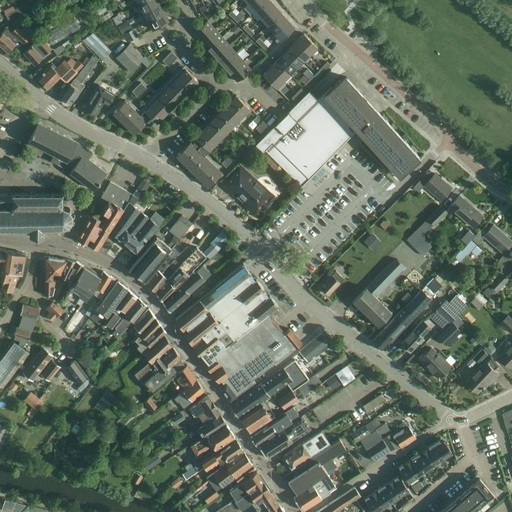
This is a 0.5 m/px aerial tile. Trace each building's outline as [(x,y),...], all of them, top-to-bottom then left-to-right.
[(144,0),(138,4),(142,12),(159,3),(157,0),(144,0)] [(252,0),(248,4),(254,11),(266,0),(252,0)] [(266,0),(263,3),(254,11),(261,18),(269,11),(275,5),(270,0),(266,0)] [(99,15),(101,14),(102,16),(100,17),(103,22),(111,16),(113,14),(109,8),(110,8),(107,2),(96,10),(99,15)] [(11,9),(4,13),(8,19),(14,16),(17,14),(29,8),(26,3),(14,9),(14,8),(11,9)] [(159,3),(142,12),(147,21),(170,8),(167,4),(161,7),(159,3)] [(204,5),(198,8),(201,13),(202,13),(205,16),(209,12),(206,8),(204,5)] [(269,11),(261,18),(263,20),(267,25),(282,13),(276,6),(275,5),(269,11)] [(170,8),(147,21),(152,29),(169,20),(166,16),(172,12),(170,8)] [(282,13),(267,25),(269,27),(274,32),(288,20),(282,13)] [(118,14),(108,19),(113,24),(115,23),(116,24),(122,21),(119,17),(118,14)] [(15,20),(14,22),(19,27),(25,21),(24,20),(19,16),(15,20)] [(48,21),(45,23),(49,29),(59,23),(58,20),(55,17),(48,21)] [(45,33),(52,44),(80,28),(73,17),(45,33)] [(207,20),(193,33),(200,41),(214,28),(207,20)] [(288,20),(274,32),(274,33),(280,40),(294,27),(290,22),(289,20),(288,20)] [(119,26),(118,27),(120,30),(122,33),(123,32),(131,27),(128,21),(125,23),(122,24),(119,26)] [(0,45),(8,52),(19,39),(24,44),(29,38),(34,32),(25,24),(20,30),(16,27),(11,33),(6,28),(0,34),(0,45)] [(235,24),(230,29),(236,34),(240,29),(236,25),(235,24)] [(214,28),(200,41),(207,48),(208,49),(222,37),(221,36),(214,28)] [(135,30),(126,34),(130,42),(139,37),(135,30)] [(82,40),(102,60),(111,51),(93,32),(82,40)] [(244,33),(241,37),(246,42),(250,38),(244,33)] [(303,33),(290,47),(303,60),(317,47),(303,33)] [(32,45),(23,53),(34,65),(43,57),(42,56),(51,49),(40,37),(32,45)] [(222,37),(208,49),(214,56),(215,57),(229,45),(229,44),(222,37)] [(62,44),(54,50),(57,54),(65,49),(62,44)] [(143,58),(129,44),(116,57),(130,71),(140,61),(143,58)] [(229,45),(215,57),(222,65),(236,53),(229,45)] [(297,67),(303,60),(290,47),(283,54),(287,57),(297,67)] [(259,49),(254,54),(258,60),(264,55),(259,49)] [(171,51),(162,60),(168,66),(177,57),(171,51)] [(236,53),(222,65),(230,74),(244,61),(236,53)] [(93,54),(90,58),(85,64),(84,66),(80,71),(76,75),(74,78),(73,79),(73,80),(70,83),(70,82),(59,97),(64,100),(64,102),(67,104),(69,104),(70,105),(80,91),(84,85),(81,82),(99,59),(93,54)] [(276,60),(290,74),(297,67),(287,57),(283,54),(276,60)] [(143,58),(140,61),(147,67),(151,63),(147,58),(146,58),(145,56),(143,58)] [(41,67),(34,74),(48,88),(60,76),(67,83),(71,78),(84,65),(78,59),(75,61),(71,66),(67,61),(64,59),(56,67),(53,63),(51,65),(50,64),(44,70),(41,67)] [(273,71),(283,81),(290,74),(276,60),(270,67),(273,71)] [(244,61),(230,74),(237,81),(251,69),(244,61)] [(258,141),(255,145),(262,151),(262,152),(266,149),(284,165),(303,183),(359,130),(367,138),(400,174),(419,158),(416,155),(336,65),(258,141)] [(263,74),(276,88),(283,81),(273,71),(270,67),(263,74)] [(125,100),(113,112),(134,133),(146,121),(149,123),(153,119),(157,122),(198,81),(186,68),(144,110),(140,114),(125,100)] [(307,68),(302,73),(309,79),(312,82),(317,78),(318,77),(319,76),(316,72),(314,74),(313,75),(307,68)] [(141,82),(132,91),(138,97),(147,88),(141,82)] [(94,92),(93,94),(85,108),(95,114),(103,102),(108,105),(115,93),(99,84),(94,92)] [(236,94),(176,155),(207,186),(219,174),(222,171),(204,154),(208,150),(209,150),(250,108),(236,94)] [(256,116),(252,120),(257,125),(261,120),(256,116)] [(69,172),(93,189),(106,172),(85,155),(88,150),(77,142),(38,121),(28,141),(53,154),(50,161),(64,167),(69,172)] [(256,128),(260,132),(267,125),(262,121),(256,128)] [(239,145),(221,163),(226,167),(244,149),(239,145)] [(262,151),(260,154),(271,164),(270,165),(277,172),(284,165),(266,149),(262,152),(262,151)] [(237,168),(223,184),(233,193),(236,190),(247,201),(245,204),(255,213),(260,208),(262,210),(270,201),(268,199),(273,194),(250,174),(247,177),(237,168)] [(413,187),(418,192),(424,186),(440,200),(451,187),(435,173),(428,181),(422,176),(413,187)] [(142,179),(136,189),(141,192),(142,191),(144,192),(149,184),(142,179)] [(87,223),(78,241),(98,249),(109,231),(123,209),(132,194),(110,181),(102,195),(101,196),(109,200),(104,208),(108,211),(103,218),(99,215),(98,218),(92,214),(88,222),(88,221),(87,223)] [(66,204),(66,200),(62,200),(62,194),(11,194),(0,194),(0,230),(29,230),(29,237),(44,237),(44,229),(62,229),(68,227),(72,222),(73,215),(69,209),(62,207),(62,203),(66,204)] [(123,209),(109,231),(118,238),(137,253),(145,243),(159,225),(133,205),(138,198),(133,195),(132,194),(123,209)] [(473,226),(482,215),(460,195),(450,206),(473,226)] [(441,206),(416,230),(421,235),(433,224),(434,225),(447,212),(441,206)] [(178,238),(192,223),(182,215),(169,230),(178,238)] [(384,219),(380,224),(385,229),(389,224),(384,219)] [(503,253),(511,243),(511,240),(493,224),(483,236),(503,253)] [(416,230),(407,239),(415,248),(423,255),(432,246),(424,238),(421,236),(421,235),(416,230)] [(229,239),(221,231),(210,243),(218,250),(229,239)] [(473,237),(472,239),(478,244),(483,238),(482,238),(482,237),(482,236),(478,232),(473,237)] [(367,238),(363,241),(372,250),(381,242),(378,239),(372,233),(367,238)] [(156,236),(128,268),(143,281),(171,249),(163,242),(165,240),(158,235),(157,237),(156,236)] [(174,235),(170,240),(171,241),(174,244),(178,239),(174,235)] [(454,257),(449,261),(454,266),(459,261),(460,262),(466,254),(467,255),(471,251),(477,256),(483,249),(478,244),(472,239),(462,250),(461,250),(454,257)] [(210,243),(203,252),(206,255),(210,258),(218,250),(210,243)] [(147,283),(146,284),(155,292),(192,250),(191,249),(187,246),(169,264),(162,272),(158,269),(147,283)] [(192,250),(155,292),(156,292),(163,301),(194,272),(192,269),(195,267),(206,255),(203,252),(196,246),(192,250)] [(5,249),(0,268),(19,271),(19,272),(21,273),(25,254),(5,250),(5,249)] [(503,255),(497,262),(503,267),(509,260),(503,255)] [(45,276),(44,295),(52,295),(56,280),(58,281),(59,280),(60,275),(68,259),(44,256),(45,276)] [(384,269),(366,287),(353,301),(365,313),(378,299),(376,297),(405,267),(397,258),(384,269)] [(60,275),(59,280),(60,281),(63,283),(64,282),(76,261),(68,259),(60,275)] [(76,261),(64,282),(68,284),(70,286),(83,264),(76,261)] [(244,261),(176,317),(190,338),(193,342),(202,356),(204,355),(207,359),(269,311),(278,304),(277,303),(267,290),(254,274),(244,261)] [(194,272),(163,301),(170,311),(171,310),(189,294),(205,280),(211,273),(203,265),(202,265),(196,270),(194,272)] [(85,300),(85,299),(100,276),(84,266),(65,297),(74,303),(75,302),(81,305),(85,300)] [(0,278),(2,279),(0,287),(0,288),(13,291),(19,272),(19,271),(0,268),(0,267),(0,278)] [(336,270),(321,286),(329,294),(344,278),(336,270)] [(85,299),(85,300),(92,305),(98,296),(101,298),(116,279),(103,271),(100,276),(85,299)] [(444,276),(439,271),(426,284),(435,293),(446,282),(442,278),(444,276)] [(489,283),(489,284),(497,291),(508,281),(499,272),(489,283)] [(117,280),(90,316),(99,324),(106,315),(107,316),(108,313),(116,304),(117,305),(118,305),(122,299),(120,298),(127,289),(117,280)] [(486,288),(482,292),(488,297),(491,294),(494,291),(489,285),(486,288)] [(109,314),(104,321),(112,328),(137,296),(127,289),(120,298),(122,299),(118,305),(117,305),(116,304),(108,313),(112,309),(113,310),(109,314)] [(404,307),(372,341),(381,348),(406,322),(408,324),(432,299),(421,290),(404,308),(404,307)] [(407,291),(401,298),(406,303),(412,296),(407,291)] [(450,322),(466,304),(456,295),(449,302),(446,300),(437,310),(450,322)] [(112,328),(110,329),(117,336),(133,320),(145,307),(146,305),(139,298),(137,296),(112,328)] [(391,311),(378,299),(365,313),(378,326),(391,311)] [(52,301),(46,307),(50,311),(47,315),(52,320),(55,316),(55,317),(63,309),(57,303),(55,304),(52,301)] [(15,335),(14,338),(20,340),(19,344),(22,346),(28,338),(36,317),(39,308),(23,304),(20,314),(22,314),(19,327),(16,326),(14,334),(15,335)] [(131,338),(133,340),(153,319),(147,310),(133,324),(133,325),(131,326),(136,331),(134,332),(135,333),(131,338)] [(207,359),(205,361),(220,381),(221,381),(223,383),(222,384),(219,386),(224,393),(227,398),(229,400),(255,381),(253,378),(257,375),(270,366),(274,362),(275,363),(301,342),(299,339),(290,328),(284,332),(279,326),(274,320),(273,319),(275,318),(273,316),(269,311),(207,359)] [(511,332),(511,331),(511,319),(508,315),(501,322),(511,332)] [(457,316),(452,322),(458,328),(463,322),(457,316)] [(153,319),(133,340),(137,345),(136,346),(143,353),(143,352),(143,353),(164,335),(153,319)] [(421,335),(429,326),(422,319),(400,343),(410,352),(419,342),(421,344),(425,339),(423,338),(424,337),(421,335)] [(446,345),(460,330),(458,328),(452,322),(437,336),(446,345)] [(330,341),(321,333),(299,351),(307,360),(330,341)] [(152,390),(184,364),(164,335),(143,353),(150,361),(134,374),(143,384),(145,382),(152,390)] [(12,340),(0,355),(0,386),(2,388),(29,353),(12,340)] [(491,354),(495,350),(495,348),(491,343),(488,343),(484,346),(491,354)] [(511,343),(502,354),(500,356),(511,367),(511,343)] [(438,352),(432,347),(419,359),(438,378),(452,364),(438,351),(438,352)] [(43,348),(24,372),(32,378),(51,355),(43,348)] [(474,357),(480,363),(488,354),(483,348),(474,357)] [(498,373),(495,370),(500,365),(492,355),(486,361),(467,381),(478,391),(490,378),(492,380),(498,373)] [(265,390),(269,395),(276,391),(287,383),(292,390),(297,386),(308,379),(295,359),(276,372),(281,379),(265,390)] [(49,380),(60,366),(52,360),(41,374),(49,380)] [(71,363),(65,367),(73,377),(77,383),(87,376),(82,370),(80,367),(75,360),(71,363)] [(184,388),(196,378),(187,364),(177,372),(180,376),(177,378),(184,388)] [(231,404),(230,405),(238,417),(239,416),(269,395),(265,390),(281,379),(276,372),(231,404)] [(196,379),(175,397),(174,396),(168,401),(172,406),(177,402),(178,402),(179,401),(183,406),(204,389),(196,379)] [(15,392),(18,386),(12,382),(8,388),(15,392)] [(284,409),(298,399),(298,398),(292,390),(278,400),(284,409)] [(32,406),(38,398),(39,398),(30,391),(23,399),(32,406)] [(381,393),(364,404),(363,405),(367,411),(385,399),(381,393)] [(203,422),(219,412),(208,395),(189,408),(194,416),(196,415),(202,423),(204,422),(203,422)] [(157,406),(149,396),(143,401),(151,411),(157,406)] [(265,400),(239,417),(249,432),(274,415),(270,409),(271,409),(265,400)] [(32,406),(26,413),(31,417),(37,410),(32,406)] [(283,415),(267,426),(251,437),(257,445),(258,444),(258,445),(302,415),(299,416),(292,406),(282,413),(283,415)] [(181,412),(173,417),(177,424),(185,419),(181,412)] [(197,428),(202,437),(226,423),(220,414),(197,428)] [(302,415),(258,445),(267,457),(279,449),(311,428),(302,415)] [(374,461),(375,460),(390,450),(399,444),(401,446),(416,437),(408,425),(407,425),(405,422),(402,421),(399,423),(398,426),(400,430),(393,434),(385,422),(375,429),(376,430),(360,440),(374,461)] [(196,441),(190,445),(196,455),(212,446),(213,445),(214,448),(218,446),(218,447),(228,441),(229,443),(233,440),(235,439),(235,437),(234,437),(234,436),(234,437),(226,423),(206,436),(202,437),(196,442),(196,441)] [(365,424),(350,434),(356,442),(370,432),(365,424)] [(302,443),(283,455),(284,456),(283,459),(285,462),(288,462),(288,463),(290,467),(329,443),(321,431),(321,430),(310,438),(302,443)] [(220,448),(212,453),(218,461),(218,462),(219,462),(220,464),(243,450),(234,436),(234,437),(235,437),(235,439),(233,440),(229,443),(228,441),(218,447),(220,448)] [(320,451),(284,475),(288,480),(296,493),(297,494),(307,487),(307,486),(312,483),(313,484),(327,474),(327,473),(328,472),(321,463),(330,457),(344,448),(345,448),(339,438),(338,439),(326,447),(320,451)] [(443,440),(442,441),(440,438),(432,443),(442,458),(451,452),(443,440)] [(434,464),(442,458),(432,443),(423,449),(434,464)] [(54,448),(55,457),(56,457),(57,460),(63,459),(62,456),(64,456),(63,447),(54,448)] [(425,470),(434,464),(423,449),(415,455),(425,470)] [(221,467),(206,477),(215,491),(233,478),(236,482),(244,477),(255,469),(244,452),(221,467)] [(187,470),(182,473),(183,474),(185,477),(186,479),(198,471),(204,467),(206,469),(208,472),(218,466),(216,463),(218,462),(218,461),(212,453),(201,460),(201,461),(195,465),(193,466),(189,469),(187,470)] [(417,476),(425,470),(415,455),(406,461),(417,476)] [(152,456),(142,463),(147,470),(157,463),(152,456)] [(330,457),(321,463),(328,472),(327,473),(327,474),(328,475),(334,471),(333,468),(336,466),(330,457)] [(408,482),(417,476),(406,461),(397,467),(408,482)] [(191,462),(184,466),(187,470),(189,469),(193,466),(191,462)] [(134,477),(131,481),(137,484),(142,476),(136,473),(134,477)] [(256,473),(229,490),(234,497),(235,498),(262,481),(256,473)] [(297,494),(294,496),(304,510),(312,504),(322,498),(330,493),(329,491),(335,486),(328,475),(327,474),(313,484),(312,483),(307,486),(307,487),(297,494)] [(399,495),(408,489),(397,474),(389,480),(399,495)] [(175,487),(181,483),(178,478),(171,482),(175,487)] [(475,511),(494,496),(479,478),(439,511),(475,511)] [(391,501),(399,495),(389,480),(380,486),(391,501)] [(235,498),(216,511),(235,511),(252,502),(258,511),(266,511),(279,504),(266,487),(262,481),(235,498)] [(334,511),(338,511),(354,501),(353,500),(360,495),(354,486),(334,500),(338,506),(333,509),(335,511),(334,511)] [(382,507),(391,501),(380,486),(372,492),(382,507)] [(372,511),(374,511),(382,507),(372,492),(363,498),(372,511)] [(4,499),(1,510),(5,511),(9,511),(10,510),(10,509),(11,507),(12,508),(18,510),(20,510),(25,504),(4,499)] [(317,511),(316,511),(334,511),(335,511),(333,509),(338,506),(334,500),(317,511)]
